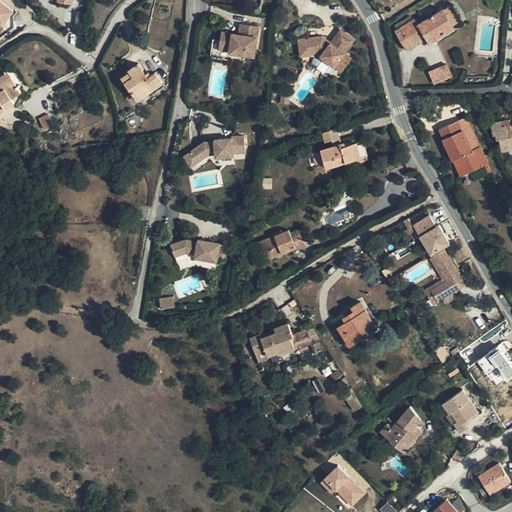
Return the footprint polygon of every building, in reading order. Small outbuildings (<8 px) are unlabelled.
[(0,0),(0,21),(3,24),(15,10),(2,0),(0,0)] [(450,5),(443,9),(455,27),(461,23),(450,5)] [(395,30),(406,46),(417,39),(419,43),(427,38),(430,43),(455,27),(443,9),(418,24),(415,19),(413,20),(411,16),(396,25),(398,29),(395,30)] [(78,12),(75,27),(88,29),(90,14),(78,12)] [(258,28),(240,24),(237,34),(220,30),(215,48),(226,51),(226,52),(250,58),(258,28)] [(322,39),(305,41),(307,58),(316,57),(339,76),(350,63),(343,57),(354,44),(340,34),(330,46),(322,39)] [(408,50),(419,43),(417,39),(406,46),(408,50)] [(305,41),(297,42),(299,59),(307,58),(305,41)] [(122,77),(138,101),(163,83),(155,72),(148,77),(138,63),(129,69),(130,71),(122,77)] [(448,65),(428,71),(432,84),(452,78),(448,65)] [(0,77),(0,83),(11,76),(9,72),(0,77)] [(0,122),(3,121),(0,116),(0,109),(4,107),(6,109),(15,103),(12,98),(22,92),(11,76),(0,83),(0,122)] [(287,96),(280,94),(277,105),(284,107),(287,96)] [(39,118),(44,130),(54,125),(49,114),(39,118)] [(454,160),(456,164),(465,160),(471,172),(488,163),(466,116),(440,129),(444,138),(443,139),(446,145),(448,144),(450,148),(448,149),(453,161),(454,160)] [(502,127),(500,122),(491,123),(494,135),(496,135),(497,140),(500,139),(502,150),(511,147),(511,136),(509,137),(506,126),(502,127)] [(320,149),(326,168),(361,157),(357,142),(346,145),(345,142),(343,142),(339,127),(327,131),(332,146),(320,149)] [(189,151),(196,162),(208,155),(216,154),(216,157),(233,156),(233,154),(245,153),(244,136),(232,137),(232,138),(220,139),(220,141),(205,142),(189,151)] [(189,151),(183,154),(190,166),(196,162),(189,151)] [(465,160),(456,164),(462,176),(471,172),(465,160)] [(430,215),(414,225),(419,232),(421,236),(437,226),(430,215)] [(439,225),(446,235),(450,233),(443,223),(439,225)] [(408,226),(412,235),(419,232),(414,225),(413,224),(408,226)] [(421,236),(421,237),(432,254),(450,243),(446,235),(439,225),(437,226),(421,236)] [(276,234),(261,249),(266,262),(283,255),(282,253),(286,251),(296,247),(297,249),(306,246),(299,228),(290,232),(289,229),(276,234)] [(419,232),(412,235),(415,240),(421,237),(421,236),(419,232)] [(258,241),(261,249),(276,234),(258,241)] [(215,262),(219,243),(206,240),(205,243),(197,241),(184,238),(169,244),(174,256),(186,252),(194,254),(194,257),(215,262)] [(444,282),(431,290),(438,301),(461,288),(457,282),(463,279),(445,249),(433,256),(447,280),(444,282)] [(430,258),(442,279),(444,282),(447,280),(433,256),(430,258)] [(444,282),(442,279),(429,286),(431,290),(444,282)] [(457,282),(461,288),(466,285),(463,279),(457,282)] [(172,299),(160,301),(162,311),(174,308),(172,299)] [(335,322),(343,334),(349,330),(356,341),(378,328),(361,300),(352,306),(354,310),(335,322)] [(250,338),(255,352),(265,348),(268,355),(277,351),(278,353),(295,347),(291,337),(294,336),(293,334),(289,322),(275,328),(275,329),(276,332),(272,334),(263,337),(261,334),(250,338)] [(313,327),(305,330),(310,343),(321,339),(313,327)] [(295,347),(310,343),(305,330),(293,334),(294,336),(291,337),(295,347)] [(350,345),(356,341),(349,330),(343,334),(350,345)] [(321,339),(310,343),(313,352),(326,347),(321,339)] [(493,387),(511,377),(511,364),(502,346),(478,358),(493,387)] [(265,348),(255,352),(259,361),(269,357),(268,355),(265,348)] [(458,421),(455,423),(461,431),(468,426),(466,424),(470,421),(468,419),(478,412),(472,403),(468,397),(456,405),(460,412),(454,416),(458,421)] [(390,441),(404,453),(424,431),(416,424),(421,419),(410,405),(392,427),(387,423),(381,431),(391,439),(390,441)] [(458,421),(454,416),(453,413),(447,417),(453,425),(455,423),(458,421)] [(452,457),(461,461),(465,457),(458,448),(452,457)] [(511,481),(500,463),(480,476),(491,494),(511,481)] [(332,494),(334,492),(352,508),(366,492),(337,465),(320,483),(332,494)] [(460,511),(449,497),(435,509),(437,511),(460,511)]
